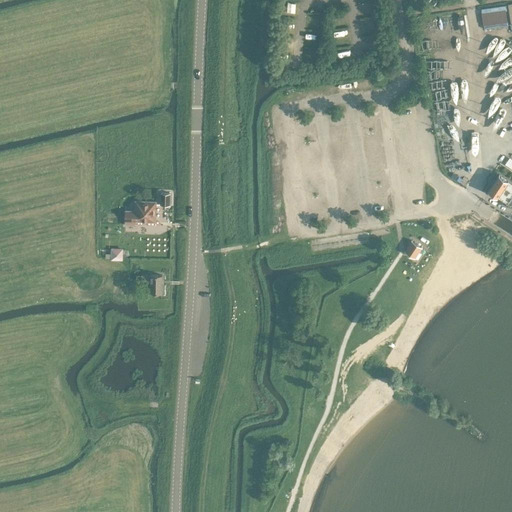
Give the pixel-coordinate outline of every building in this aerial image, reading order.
[(377,30),(373,3),(367,4),(371,31),(377,30)] [(294,28),(297,6),(285,4),(282,26),(294,28)] [(346,4),(339,5),(341,21),(348,21),(346,4)] [(371,31),(367,4),(360,4),(364,32),(371,31)] [(381,57),(377,30),(371,31),(375,58),(381,57)] [(375,58),(371,31),(364,32),(368,59),(375,58)] [(289,64),(292,41),(280,40),(277,62),(289,64)] [(346,63),(343,46),(337,47),(339,64),(346,63)] [(352,62),(350,46),(343,46),(346,63),(352,62)] [(339,64),(337,47),(331,48),(333,64),(339,64)] [(500,172),(489,188),(500,195),(509,201),(511,196),(511,180),(510,179),(511,179),(500,172)] [(172,190),(163,190),(163,201),(172,201),(172,190)] [(128,208),(128,219),(158,219),(158,198),(138,197),(137,208),(128,208)] [(413,238),(405,249),(415,256),(423,245),(413,238)] [(115,245),(115,257),(125,257),(125,245),(115,245)] [(142,273),(137,273),(137,279),(141,279),(152,279),(151,291),(162,291),(163,273),(152,273),(152,274),(142,273)]
